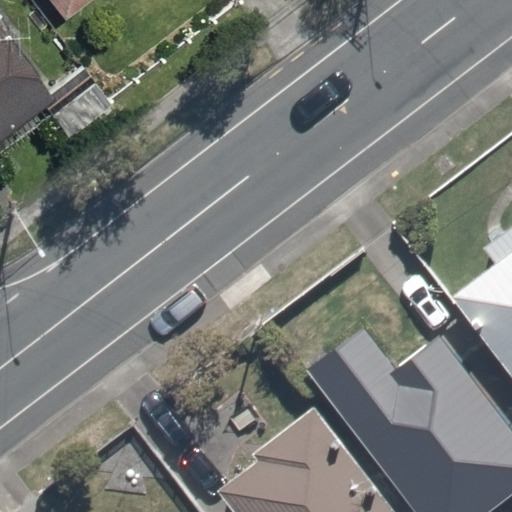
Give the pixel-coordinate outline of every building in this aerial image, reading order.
[(46,0),(65,24),(97,0),(46,0)] [(0,114),(51,70),(0,10),(0,114)] [(511,223),(436,283),(511,380),(511,223)] [(348,327),(294,367),(313,392),(404,511),(485,511),(511,492),(511,417),(440,322),(379,368),(348,327)] [(404,511),(313,392),(202,476),(228,511),(404,511)]
